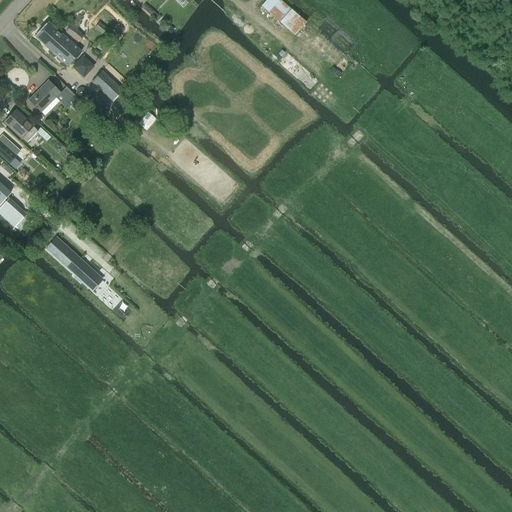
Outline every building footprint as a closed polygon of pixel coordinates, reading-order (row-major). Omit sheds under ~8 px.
[(306,22),(291,9),(280,0),(266,0),(261,6),(279,23),(280,22),(295,36),(306,22)] [(35,37),(45,46),(58,31),(49,22),(35,37)] [(99,22),(95,28),(102,34),(106,29),(99,22)] [(73,23),(65,32),(78,43),(84,36),(77,29),(78,27),(73,23)] [(45,46),(56,56),(56,59),(58,62),(61,61),(67,67),(81,52),(58,31),(45,46)] [(94,66),(82,56),(72,68),(84,78),(94,66)] [(113,102),(123,91),(102,71),(91,82),(113,102)] [(67,108),(71,104),(74,102),(81,109),(86,105),(77,97),(67,87),(60,93),(48,81),(29,100),(41,112),(56,97),(67,108)] [(132,104),(125,98),(118,106),(125,111),(132,104)] [(22,139),(22,138),(27,143),(36,133),(40,136),(43,133),(39,129),(37,131),(33,127),(33,126),(16,110),(4,122),(22,139)] [(22,149),(4,133),(0,137),(0,151),(11,162),(22,149)] [(0,205),(5,200),(11,194),(0,183),(0,205)] [(55,236),(44,248),(91,290),(101,279),(55,236)]
